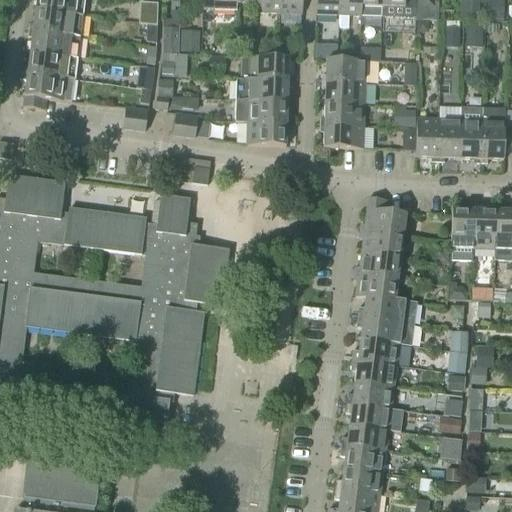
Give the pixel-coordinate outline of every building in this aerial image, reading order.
[(82,0),(35,0),(33,13),(73,18),(81,19),(82,0)] [(233,5),(233,0),(201,0),(201,12),(233,13),(233,5)] [(276,16),(277,0),(255,0),(255,5),(255,15),(276,16)] [(277,0),(276,16),(300,17),(300,0),(277,0)] [(336,18),(336,0),(314,0),(314,17),(336,18)] [(358,16),(357,0),(336,0),(336,18),(337,18),(347,18),(357,19),(358,17),(358,16)] [(379,9),(379,0),(357,0),(358,16),(379,17),(379,9)] [(379,0),(379,9),(413,10),(413,0),(379,0)] [(477,4),(459,4),(458,17),(476,17),(477,4)] [(146,5),(145,28),(155,29),(156,7),(146,5)] [(502,6),(483,5),(482,19),(502,20),(502,6)] [(78,41),(81,19),(73,18),(33,13),(32,27),(27,27),(27,34),(78,41)] [(93,37),(94,17),(83,17),(82,37),(93,37)] [(467,26),(466,45),(482,46),(483,26),(467,26)] [(155,45),(155,29),(145,28),(144,44),(155,45)] [(161,30),(160,57),(176,58),(177,31),(161,30)] [(181,51),(198,52),(199,32),(182,31),(181,51)] [(75,62),(78,41),(27,34),(26,41),(30,41),(28,56),(75,62)] [(361,60),(381,60),(381,49),(360,49),(361,60)] [(72,84),(75,62),(28,56),(26,70),(22,70),(21,77),(72,84)] [(238,82),(246,83),(290,85),(290,77),(286,77),(287,61),(247,60),(239,60),(238,82)] [(320,78),(319,85),(363,87),(364,64),(324,62),(323,78),(320,78)] [(152,72),(151,71),(142,70),(140,86),(150,87),(152,72)] [(416,77),(404,76),(404,87),(415,88),(416,77)] [(69,105),(72,84),(21,77),(20,84),(24,84),(21,110),(42,113),(44,103),(69,106),(69,105)] [(289,91),(290,85),(246,83),(238,82),(234,82),(233,104),(285,106),(286,91),(289,91)] [(362,108),(363,87),(319,85),(319,92),(323,92),(322,107),(362,108)] [(147,108),(149,94),(140,93),(138,106),(147,108)] [(165,114),(165,113),(166,102),(154,100),(153,112),(165,114)] [(285,120),(285,106),(233,104),(233,126),(245,126),(288,128),(288,120),(285,120)] [(361,130),(362,108),(322,107),(322,121),(318,121),(318,128),(361,130)] [(132,133),(134,112),(123,110),(121,132),(132,133)] [(479,123),(479,111),(457,110),(457,122),(455,162),(471,162),(471,166),(477,166),(479,123)] [(502,112),(479,111),(479,123),(477,166),(485,166),(485,162),(500,163),(500,157),(502,112)] [(145,113),(134,112),(132,133),(143,135),(145,113)] [(182,140),(185,118),(173,117),(171,138),(182,140)] [(194,135),(195,119),(185,118),(182,140),(193,141),(194,135)] [(434,165),(436,121),(414,121),(412,153),(412,160),(427,161),(427,164),(434,165)] [(457,122),(436,121),(434,165),(442,165),(442,161),(455,162),(457,122)] [(288,134),(288,128),(245,126),(244,148),(283,149),(284,134),(288,134)] [(360,152),(361,130),(318,128),(318,135),(321,135),(321,150),(360,152)] [(0,161),(9,163),(11,147),(0,145),(0,161)] [(192,171),(190,187),(205,189),(207,175),(208,173),(192,171)] [(106,434),(107,434),(162,441),(168,396),(192,399),(203,316),(194,315),(195,305),(220,309),(228,253),(193,248),(196,227),(185,226),(188,202),(160,199),(156,228),(144,226),(145,220),(68,210),(67,216),(59,215),(63,186),(53,184),(8,178),(5,202),(0,201),(0,420),(26,424),(28,408),(40,409),(40,416),(95,423),(97,411),(109,413),(106,434)] [(360,226),(359,233),(402,239),(405,216),(387,214),(389,203),(367,200),(363,226),(360,226)] [(466,211),(451,211),(451,218),(449,263),(471,264),(471,252),(473,208),(466,207),(466,211)] [(493,252),(495,212),(479,212),(479,208),(473,208),(471,252),(493,252)] [(509,213),(495,212),(493,252),(493,262),(511,262),(511,208),(509,209),(509,213)] [(399,260),(402,239),(359,233),(358,240),(362,240),(360,255),(399,260)] [(396,281),(399,260),(360,255),(358,269),(354,269),(353,275),(396,281)] [(394,302),(396,281),(353,275),(352,283),(356,283),(354,298),(364,299),(394,302)] [(404,304),(394,302),(364,299),(362,310),(357,310),(355,319),(401,325),(404,304)] [(398,347),(401,325),(355,319),(354,329),(360,330),(358,342),(398,347)] [(465,335),(464,335),(461,335),(452,334),(452,352),(464,351),(465,335)] [(396,368),(398,347),(358,342),(357,353),(351,352),(350,362),(396,368)] [(490,384),(491,346),(475,345),(474,383),(490,384)] [(464,358),(451,356),(450,374),(462,376),(464,358)] [(393,390),(396,368),(350,362),(349,372),(355,373),(353,385),(393,390)] [(390,412),(393,390),(353,385),(351,396),(346,396),(344,406),(390,412)] [(468,397),(468,413),(480,413),(480,398),(468,397)] [(461,405),(446,404),(444,417),(460,418),(461,405)] [(387,433),(390,412),(344,406),(343,415),(349,416),(348,428),(387,433)] [(479,430),(480,413),(468,413),(467,429),(479,430)] [(460,434),(462,419),(441,416),(439,432),(460,434)] [(384,454),(387,433),(348,428),(346,439),(340,438),(339,449),(384,454)] [(381,475),(384,454),(339,449),(338,458),(344,459),(342,470),(381,475)] [(92,511),(98,473),(97,473),(97,477),(81,475),(81,476),(62,474),(62,469),(25,464),(18,511),(92,511)] [(378,497),(381,475),(342,470),(341,482),(335,481),(333,491),(378,497)] [(468,479),(467,492),(482,494),(483,480),(468,479)] [(376,511),(378,497),(333,491),(332,501),(338,502),(336,511),(376,511)] [(466,511),(476,511),(483,511),(484,497),(467,496),(466,511)] [(426,511),(427,505),(415,503),(413,511),(426,511)]
